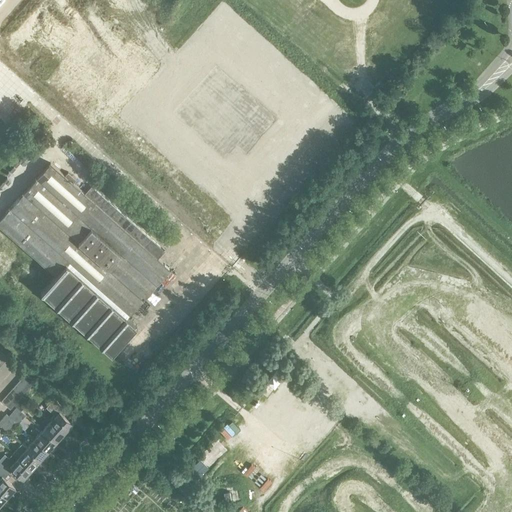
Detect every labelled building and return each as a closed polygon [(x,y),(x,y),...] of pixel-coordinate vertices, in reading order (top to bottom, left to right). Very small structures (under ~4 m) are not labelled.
[(179,0),(112,0),(65,51),(211,178),(287,89),(179,0)] [(50,160),(0,218),(0,223),(48,264),(57,253),(57,252),(61,248),(57,245),(61,240),(71,242),(104,270),(103,274),(108,278),(115,280),(116,281),(127,283),(123,287),(131,294),(129,301),(134,305),(132,312),(171,266),(159,256),(166,247),(91,185),(91,184),(86,190),(50,160)] [(66,261),(41,289),(113,352),(138,323),(66,261)] [(0,357),(4,361),(8,357),(0,349),(0,357)] [(267,381),(275,387),(286,372),(278,366),(267,381)] [(26,373),(22,377),(31,386),(35,381),(26,373)] [(31,386),(22,377),(18,382),(27,390),(31,386)] [(23,395),(27,390),(18,382),(14,387),(23,395)] [(23,395),(14,387),(10,391),(19,399),(23,395)] [(19,399),(10,391),(6,396),(15,404),(19,399)] [(30,401),(23,395),(19,399),(15,404),(14,404),(17,406),(22,410),(30,401)] [(15,404),(6,396),(2,400),(11,408),(14,404),(15,404)] [(66,408),(55,398),(50,403),(47,408),(56,415),(51,420),(65,432),(73,423),(62,413),(66,408)] [(22,410),(17,406),(9,415),(18,423),(26,414),(22,410)] [(7,413),(3,418),(0,420),(0,423),(10,432),(18,423),(9,415),(7,413)] [(51,420),(43,429),(56,441),(65,432),(51,420)] [(43,429),(35,439),(48,450),(56,441),(43,429)] [(35,439),(27,448),(40,460),(48,450),(35,439)] [(218,440),(200,457),(209,466),(227,449),(218,440)] [(40,460),(27,448),(21,443),(13,452),(14,452),(19,457),(32,469),(40,460)] [(19,457),(14,452),(6,461),(2,457),(0,459),(0,465),(8,473),(13,468),(24,478),(32,469),(19,457)] [(8,473),(0,465),(0,490),(7,497),(16,487),(4,477),(8,473)]
